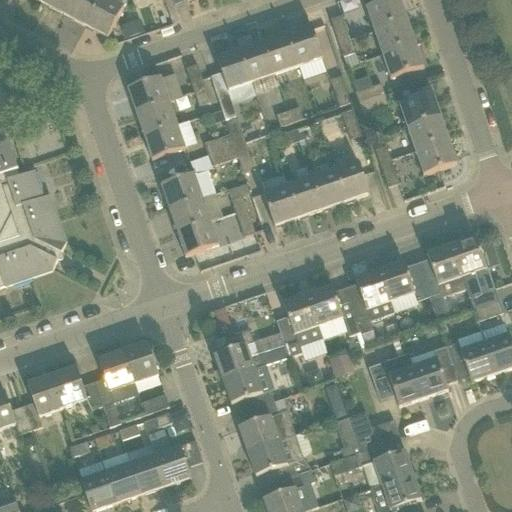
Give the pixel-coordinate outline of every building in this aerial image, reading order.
[(44,0),(42,5),(64,16),(72,0),(44,0)] [(85,28),(100,0),(72,0),(64,16),(85,28)] [(107,0),(100,0),(85,28),(107,39),(107,40),(108,41),(125,9),(107,0)] [(152,0),(160,24),(172,21),(164,0),(152,0)] [(374,34),(408,22),(400,0),(394,0),(366,10),(374,34)] [(331,22),(339,46),(350,42),(342,18),(331,22)] [(121,28),(125,41),(145,34),(141,21),(121,28)] [(382,58),(416,46),(408,22),(374,34),(382,58)] [(288,37),(299,69),(323,61),(312,27),(310,28),(311,29),(288,37)] [(299,69),(288,37),(264,44),(275,77),(299,69)] [(344,59),(355,55),(350,42),(339,46),(344,59)] [(275,77),(264,44),(241,52),(252,85),(275,77)] [(390,81),(424,70),(416,46),(382,58),(390,81)] [(252,85),(241,52),(218,60),(218,59),(216,60),(228,93),(252,85)] [(187,71),(195,95),(206,91),(198,67),(187,71)] [(137,115),(170,104),(162,79),(128,91),(128,92),(129,92),(137,115)] [(339,109),(351,105),(342,79),(331,83),(339,109)] [(385,97),(382,87),(357,96),(360,106),(385,97)] [(200,108),(211,104),(206,91),(195,95),(200,108)] [(407,130),(441,119),(433,95),(399,106),(407,130)] [(389,108),(385,97),(360,106),(364,116),(389,108)] [(145,138),(177,127),(170,104),(137,115),(145,138)] [(292,125),(304,121),(300,110),(288,114),(292,125)] [(353,112),(343,116),(351,141),(361,138),(353,112)] [(292,125),(288,114),(277,118),(281,129),(292,125)] [(226,122),(231,137),(235,148),(246,145),(237,119),(226,122)] [(449,142),(441,119),(407,130),(415,154),(449,142)] [(152,162),(152,163),(185,152),(177,127),(145,138),(153,161),(152,162)] [(298,144),(310,140),(306,129),(295,133),(298,144)] [(298,144),(295,133),(284,136),(288,148),(298,144)] [(205,146),(209,157),(235,148),(231,137),(205,146)] [(415,154),(423,178),(458,166),(449,142),(415,154)] [(0,290),(32,279),(53,272),(58,262),(49,258),(51,255),(53,251),(61,255),(66,245),(59,224),(50,197),(43,199),(34,173),(21,178),(9,143),(0,146),(0,290)] [(239,159),(244,175),(254,171),(246,145),(235,148),(239,159)] [(212,168),(239,159),(235,148),(209,157),(212,168)] [(393,162),(389,148),(377,152),(381,166),(393,162)] [(204,160),(191,164),(204,198),(216,193),(204,160)] [(393,162),(381,166),(388,190),(400,186),(393,162)] [(369,198),(370,197),(359,164),(334,172),(345,205),(368,197),(369,198)] [(345,205),(334,172),(311,180),(322,213),(345,205)] [(194,176),(161,188),(161,189),(162,189),(170,212),(203,200),(194,176)] [(288,188),(299,220),(322,213),(311,180),(288,188)] [(264,196),(275,230),(276,229),(276,228),(299,220),(288,188),(264,196)] [(247,211),(243,198),(232,202),(236,215),(247,211)] [(178,235),(211,223),(203,200),(170,212),(178,235)] [(247,211),(236,215),(244,239),(256,235),(247,211)] [(185,259),(219,248),(211,223),(178,235),(186,258),(185,258),(185,259)] [(474,313),(500,304),(495,292),(481,297),(474,276),(487,271),(476,240),(451,248),(466,292),(467,292),(474,313)] [(480,248),(483,257),(487,271),(500,267),(492,244),(480,248)] [(427,256),(429,262),(417,266),(429,300),(431,304),(466,292),(451,248),(427,256)] [(379,273),(391,305),(415,297),(417,304),(429,300),(417,266),(406,270),(404,264),(379,273)] [(345,291),(358,328),(370,324),(395,316),(391,305),(379,273),(356,281),(357,287),(345,291)] [(333,289),(307,298),(323,342),(319,329),(343,321),(349,339),(356,337),(357,341),(362,340),(362,337),(361,335),(358,328),(345,291),(334,295),(333,289)] [(300,350),(323,342),(307,298),(284,306),(288,320),(277,324),(285,348),(288,359),(289,361),(302,356),(300,350)] [(474,313),(479,324),(504,316),(500,304),(474,313)] [(400,336),(396,326),(387,329),(391,339),(400,336)] [(254,345),(250,332),(226,341),(225,338),(215,342),(220,356),(215,358),(223,381),(254,371),(288,359),(285,348),(250,360),(246,348),(254,345)] [(485,346),(495,377),(511,371),(511,344),(510,337),(485,346)] [(148,345),(124,354),(135,386),(159,378),(148,345)] [(446,350),(458,383),(469,379),(471,385),(495,377),(485,346),(462,353),(459,345),(446,350)] [(458,383),(446,350),(434,354),(437,362),(413,370),(409,357),(408,357),(423,401),(448,393),(446,387),(458,383)] [(103,409),(114,405),(138,397),(135,386),(124,354),(99,362),(105,381),(95,385),(103,409)] [(423,401),(408,357),(371,369),(375,379),(384,377),(390,392),(393,391),(399,409),(423,401)] [(331,363),(336,381),(342,379),(336,361),(331,363)] [(77,370),(52,378),(63,411),(88,402),(91,413),(103,409),(95,385),(83,389),(77,370)] [(262,395),(254,372),(254,371),(223,381),(232,407),(237,405),(241,416),(275,405),(271,392),(262,395)] [(34,406),(23,410),(31,433),(42,429),(39,419),(63,411),(52,378),(28,387),(34,406)] [(5,394),(0,396),(0,432),(16,426),(20,437),(31,433),(23,410),(12,414),(5,394)] [(142,405),(146,418),(170,410),(166,397),(142,405)] [(248,454),(296,438),(288,414),(279,417),(275,405),(241,416),(245,428),(239,430),(248,454)] [(347,417),(343,406),(338,408),(334,415),(336,420),(347,417)] [(356,438),(362,455),(401,442),(395,423),(373,430),(367,414),(350,420),(356,438)] [(156,421),(159,431),(173,426),(169,416),(156,421)] [(188,470),(180,449),(170,452),(164,432),(160,434),(159,431),(156,421),(144,425),(155,457),(166,489),(190,481),(190,482),(192,481),(188,470)] [(120,434),(123,443),(141,437),(137,428),(120,434)] [(116,445),(113,436),(95,442),(98,451),(116,445)] [(262,477),(265,487),(308,473),(304,462),(296,438),(248,454),(256,478),(262,477)] [(340,452),(344,462),(356,458),(362,456),(362,455),(356,438),(346,442),(348,449),(344,451),(340,452)] [(363,469),(371,492),(413,477),(401,442),(362,455),(362,456),(356,458),(359,470),(363,469)] [(180,449),(188,470),(203,465),(196,443),(180,449)] [(91,454),(88,444),(70,450),(74,460),(91,454)] [(166,489),(155,457),(130,465),(142,498),(166,489)] [(335,477),(359,470),(356,458),(344,462),(331,466),(335,477)] [(106,474),(117,506),(142,498),(130,465),(106,474)] [(264,502),(267,511),(312,511),(319,510),(311,486),(315,485),(311,473),(308,474),(308,473),(265,487),(270,500),(264,502)] [(99,511),(117,506),(106,474),(81,482),(90,511),(99,511)] [(371,492),(378,511),(409,511),(408,507),(422,502),(413,477),(371,492)] [(82,489),(71,493),(74,500),(85,497),(82,489)] [(65,504),(67,511),(82,511),(78,499),(65,504)] [(19,511),(16,501),(0,506),(0,511),(19,511)]
